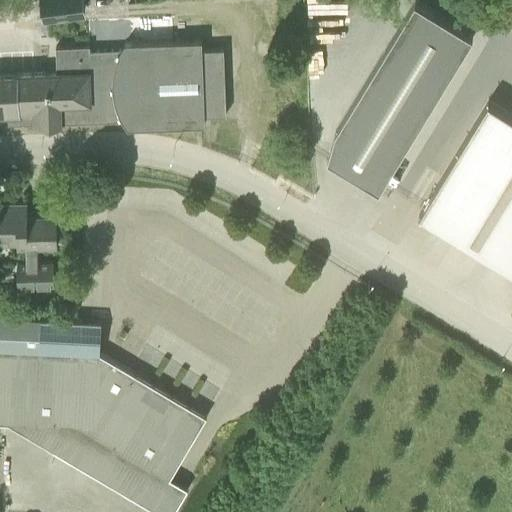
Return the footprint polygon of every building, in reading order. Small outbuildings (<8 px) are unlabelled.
[(44,0),(46,10),(53,9),(84,5),(83,0),(44,0)] [(322,151),(374,183),(468,28),(421,0),(405,0),(330,124),(322,151)] [(32,120),(32,124),(61,123),(61,121),(122,119),(128,126),(205,123),(204,114),(226,113),(223,47),(202,48),(201,38),(125,41),(120,49),(89,50),(89,45),(53,46),(54,70),(18,70),(18,72),(0,73),(0,114),(9,114),(9,120),(32,120)] [(511,113),(488,98),(419,211),(511,268),(511,113)] [(0,242),(17,242),(17,246),(25,246),(25,261),(17,261),(18,285),(54,284),(53,260),(37,261),(37,246),(57,245),(56,214),(27,214),(27,200),(0,201),(0,196),(0,242)] [(0,420),(6,421),(8,421),(78,425),(149,468),(133,495),(161,511),(173,511),(188,487),(186,485),(170,476),(204,412),(205,411),(191,403),(190,405),(186,402),(187,400),(173,392),(172,394),(168,391),(169,390),(155,382),(154,383),(150,381),(151,379),(137,371),(136,373),(130,369),(100,351),(102,321),(83,320),(83,319),(0,314),(0,420)]
